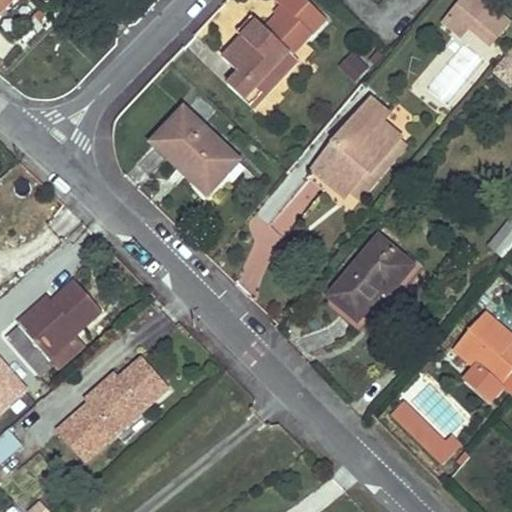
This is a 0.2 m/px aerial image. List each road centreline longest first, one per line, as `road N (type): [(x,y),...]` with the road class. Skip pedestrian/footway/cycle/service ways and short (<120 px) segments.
road 1 (residential): [(420,511),(49,140)]
road 2 (residential): [(49,140),(188,0)]
